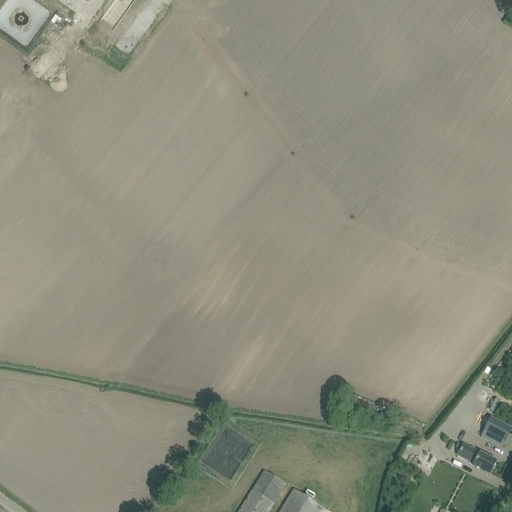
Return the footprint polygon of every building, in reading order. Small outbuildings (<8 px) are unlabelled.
[(74,59),(96,76),(111,57),(89,40),(74,59)] [(511,429),(503,424),(490,418),(480,438),(493,444),(502,448),(511,429)] [(495,462),(486,458),(464,447),(459,456),(474,464),(473,466),(480,470),(489,474),(495,462)] [(427,475),(436,459),(426,454),(418,470),(427,475)] [(318,511),(322,507),(293,489),(278,511),(268,511),(285,485),(263,471),(237,511),(318,511)]
